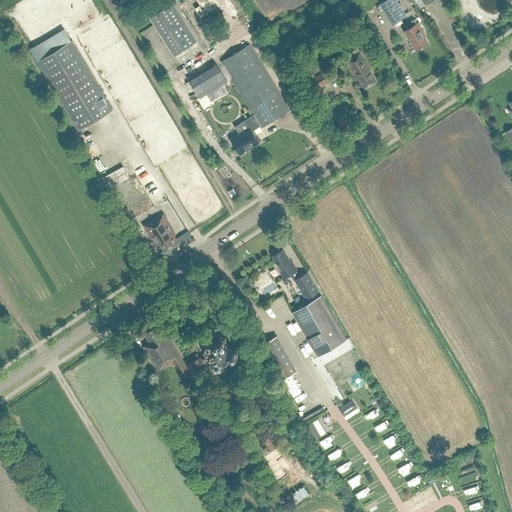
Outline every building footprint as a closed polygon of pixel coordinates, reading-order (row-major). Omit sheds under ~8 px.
[(392,23),(405,15),(396,0),(383,0),(379,3),(392,23)] [(149,17),(173,55),(196,41),(172,3),(149,17)] [(425,34),(417,22),(416,22),(414,18),(410,21),(412,25),(404,30),(416,49),(428,42),(424,35),(425,34)] [(70,40),(36,61),(77,130),(112,110),(70,40)] [(288,110),(248,44),(221,60),(253,113),(233,126),(238,133),(230,138),(240,153),(258,141),(251,130),(260,125),(261,126),(288,110)] [(364,87),(376,80),(370,70),(373,69),(361,48),(343,59),(352,74),(355,72),(364,87)] [(216,64),(188,80),(199,98),(206,93),(211,100),(224,92),(220,85),(227,81),(216,64)] [(311,77),(321,72),(319,67),(314,70),(314,69),(309,72),(311,77)] [(322,72),(326,80),(333,75),(329,68),(322,72)] [(321,72),(311,77),(304,81),(311,92),(315,96),(316,96),(324,91),(325,90),(322,84),(327,81),(326,80),(322,72),(321,72)] [(129,176),(123,166),(106,175),(112,186),(129,176)] [(134,177),(113,189),(111,190),(116,198),(113,200),(124,221),(128,228),(137,223),(133,217),(141,212),(140,212),(151,206),(139,185),(134,177)] [(227,192),(231,198),(236,194),(233,189),(227,192)] [(159,242),(164,251),(179,242),(173,233),(175,232),(163,213),(158,217),(157,216),(143,224),(155,244),(159,242)] [(184,240),(191,235),(188,230),(180,235),(184,240)] [(289,273),(293,279),(299,275),(296,270),(297,269),(292,260),(291,261),(283,248),(271,255),(279,268),(278,269),(283,277),(289,273)] [(276,276),(277,270),(270,268),(269,275),(276,276)] [(307,270),(299,275),(293,279),(304,298),(319,290),(307,270)] [(243,278),(243,286),(254,287),(254,278),(243,278)] [(346,338),(320,294),(291,311),(317,355),(346,338)] [(208,368),(200,355),(186,364),(166,334),(165,336),(157,324),(143,333),(149,342),(142,346),(158,370),(172,361),(184,379),(194,373),(196,376),(208,368)] [(177,327),(170,332),(173,336),(180,332),(177,327)] [(205,345),(205,346),(205,347),(206,348),(206,349),(207,349),(208,349),(209,349),(209,350),(214,358),(214,359),(213,359),(213,360),(213,361),(213,362),(213,363),(213,364),(214,364),(214,365),(215,365),(215,366),(216,366),(217,366),(218,366),(219,366),(220,366),(220,365),(221,365),(221,364),(222,364),(222,363),(223,362),(223,361),(222,359),(223,359),(224,359),(225,359),(225,360),(228,358),(228,357),(228,356),(228,355),(229,355),(230,355),(230,356),(231,356),(232,356),(233,356),(234,356),(235,356),(235,355),(236,355),(236,354),(237,354),(237,353),(237,352),(237,351),(237,350),(237,349),(236,349),(236,348),(235,348),(235,347),(234,347),(233,347),(232,347),(231,347),(230,347),(229,345),(229,344),(228,343),(225,339),(226,339),(225,338),(226,338),(226,337),(226,336),(225,336),(225,335),(225,334),(224,334),(223,334),(223,333),(222,333),(221,333),(220,333),(220,334),(219,334),(219,335),(218,335),(218,336),(218,337),(218,338),(219,339),(219,340),(213,344),(212,344),(212,343),(211,343),(211,342),(210,342),(209,342),(208,342),(207,342),(206,343),(205,344),(205,345)] [(297,370),(277,335),(262,343),(282,379),(297,370)] [(313,365),(325,386),(332,382),(328,376),(327,376),(319,362),(313,365)] [(254,375),(259,382),(265,378),(261,371),(254,375)] [(309,389),(300,392),(302,397),(310,394),(309,389)] [(351,399),(339,406),(344,415),(356,407),(351,399)] [(321,413),(315,416),(323,431),(329,428),(321,413)] [(384,417),(372,424),(375,429),(387,423),(384,417)] [(295,435),(288,421),(278,426),(281,431),(280,432),(282,436),(284,436),(286,440),(295,435)] [(329,436),(338,433),(335,427),(327,430),(329,436)] [(276,446),(268,435),(262,439),(270,451),(276,446)] [(339,441),(330,448),(334,453),(343,447),(339,441)] [(355,452),(343,460),(346,465),(358,457),(355,452)] [(408,458),(399,463),(402,468),(411,463),(408,458)] [(416,472),(405,479),(408,483),(419,477),(416,472)] [(307,480),(295,487),(301,496),(313,489),(307,480)] [(370,482),(358,488),(360,493),(373,487),(370,482)] [(376,496),(367,501),(369,506),(378,501),(376,496)]
